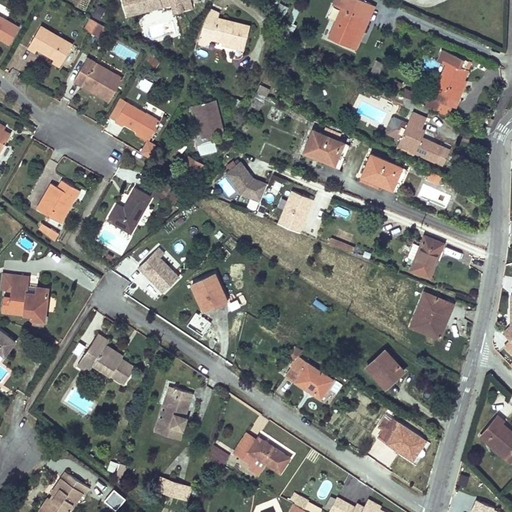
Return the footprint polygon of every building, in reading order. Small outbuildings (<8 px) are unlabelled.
[(122,0),(127,15),(173,3),(181,1),(182,5),(183,10),(193,7),(191,0),(122,0)] [(342,7),(369,19),(375,6),(362,0),(334,0),(333,3),(342,7)] [(296,3),(281,37),(289,41),(296,25),(293,24),(302,6),(296,3)] [(265,5),(263,8),(273,13),(274,10),(265,5)] [(342,7),(328,37),(349,46),(356,31),(362,34),(369,19),(342,7)] [(206,17),(202,30),(214,33),(213,38),(224,41),(236,44),(235,47),(244,50),(250,25),(218,17),(220,12),(211,8),(206,17)] [(0,37),(10,44),(20,26),(10,20),(0,14),(0,37)] [(91,18),(85,29),(91,33),(98,22),(91,18)] [(105,26),(98,22),(91,33),(99,37),(105,26)] [(28,48),(36,52),(37,49),(55,58),(62,63),(73,44),(41,25),(28,48)] [(214,33),(202,30),(199,43),(206,45),(213,38),(214,33)] [(362,34),(356,31),(349,46),(356,49),(362,34)] [(426,106),(447,115),(451,106),(456,108),(459,99),(457,98),(460,91),(458,90),(462,80),(463,81),(464,79),(468,69),(466,68),(469,60),(443,49),(438,61),(442,62),(443,59),(448,61),(446,64),(435,89),(433,88),(426,106)] [(151,54),(145,64),(155,69),(160,59),(151,54)] [(110,101),(121,82),(109,75),(111,71),(87,57),(74,81),(83,85),(85,82),(95,89),(93,92),(110,101)] [(376,59),(368,77),(376,81),(384,62),(376,59)] [(123,78),(111,71),(109,75),(121,82),(123,78)] [(142,76),(137,87),(148,92),(153,81),(142,76)] [(459,99),(468,80),(464,79),(463,81),(462,80),(458,90),(460,91),(457,98),(459,99)] [(95,89),(85,82),(83,85),(93,92),(95,89)] [(261,85),(258,92),(267,96),(270,89),(261,85)] [(405,87),(402,95),(411,98),(414,91),(405,87)] [(258,92),(251,104),(260,109),(266,99),(278,104),(280,102),(267,96),(258,92)] [(110,116),(116,120),(127,101),(121,98),(110,116)] [(197,112),(203,137),(224,132),(215,99),(192,105),(194,113),(197,112)] [(116,120),(115,122),(123,126),(124,124),(138,131),(151,138),(161,120),(127,101),(116,120)] [(413,111),(412,113),(426,119),(427,117),(413,111)] [(426,119),(412,113),(400,139),(417,147),(415,152),(443,165),(450,149),(427,139),(427,140),(422,138),(422,136),(425,130),(422,128),(426,119)] [(0,152),(0,153),(11,133),(4,129),(0,126),(0,152)] [(314,129),(305,151),(335,164),(344,141),(339,139),(342,133),(326,126),(323,133),(314,129)] [(149,140),(151,138),(138,131),(137,133),(149,140)] [(150,159),(158,146),(146,139),(139,152),(150,159)] [(400,139),(397,146),(414,154),(415,152),(417,147),(400,139)] [(350,143),(344,141),(335,164),(341,166),(350,143)] [(362,175),(380,182),(393,188),(402,166),(372,153),(362,175)] [(180,171),(196,180),(205,164),(189,155),(180,171)] [(227,164),(220,188),(249,197),(246,207),(258,211),(268,176),(227,164)] [(407,168),(402,166),(393,188),(398,190),(407,168)] [(442,175),(431,170),(428,177),(439,182),(442,175)] [(380,182),(362,175),(361,179),(378,186),(380,182)] [(170,204),(179,189),(161,179),(153,195),(170,204)] [(76,196),(75,195),(78,188),(63,180),(59,186),(57,185),(52,194),(54,195),(52,197),(46,194),(37,208),(61,221),(76,196)] [(52,194),(57,185),(52,183),(46,194),(52,197),(54,195),(52,194)] [(285,196),(287,184),(281,183),(279,195),(285,196)] [(151,197),(135,188),(124,207),(117,204),(108,220),(131,233),(151,197)] [(180,190),(179,189),(170,204),(172,205),(180,190)] [(294,200),(287,216),(295,219),(302,203),(294,200)] [(341,216),(339,222),(352,226),(354,219),(341,216)] [(182,217),(175,223),(178,227),(185,221),(182,217)] [(52,227),(44,221),(39,228),(48,234),(52,227)] [(60,233),(52,227),(48,234),(55,239),(60,233)] [(425,235),(421,245),(414,242),(408,256),(415,259),(411,270),(430,277),(437,261),(434,260),(441,242),(425,235)] [(331,238),(329,242),(353,252),(354,247),(331,238)] [(441,242),(434,260),(437,261),(444,243),(441,242)] [(164,292),(179,277),(172,269),(176,265),(159,247),(139,266),(164,292)] [(1,288),(9,289),(11,273),(3,272),(1,288)] [(11,273),(9,289),(12,290),(11,297),(4,296),(2,310),(25,313),(26,309),(29,310),(29,311),(30,312),(32,313),(34,313),(33,318),(45,319),(47,308),(44,307),(45,299),(48,299),(48,296),(49,288),(28,285),(24,284),(25,275),(11,273)] [(204,309),(213,305),(214,308),(228,302),(225,296),(215,274),(192,284),(204,309)] [(440,338),(444,328),(441,326),(448,310),(451,311),(454,303),(425,291),(411,326),(440,338)] [(236,297),(226,302),(230,310),(240,305),(236,297)] [(316,299),(314,302),(325,310),(327,307),(316,299)] [(444,328),(451,311),(448,310),(441,326),(444,328)] [(0,351),(5,355),(16,340),(0,328),(0,351)] [(104,349),(107,344),(110,340),(98,333),(78,364),(89,372),(94,365),(124,384),(135,367),(122,358),(121,358),(120,360),(104,349)] [(254,333),(247,344),(269,358),(276,348),(254,333)] [(104,349),(120,360),(121,358),(122,358),(124,355),(107,344),(104,349)] [(293,360),(295,361),(299,355),(303,350),(295,345),(288,356),(293,360)] [(385,349),(367,366),(384,384),(395,374),(397,376),(404,370),(385,349)] [(334,379),(299,355),(295,361),(293,360),(291,364),(293,365),(286,375),(321,398),(334,379)] [(395,374),(384,384),(387,388),(398,378),(397,376),(395,374)] [(334,395),(342,384),(336,380),(328,391),(334,395)] [(155,429),(159,430),(167,404),(165,404),(169,392),(173,393),(176,387),(170,385),(155,429)] [(167,404),(159,430),(181,438),(187,417),(185,416),(183,415),(186,407),(188,408),(193,392),(176,387),(173,393),(169,392),(165,404),(167,404)] [(379,436),(401,451),(402,449),(412,456),(424,438),(387,413),(378,426),(384,429),(379,436)] [(511,435),(500,425),(503,422),(505,420),(497,414),(479,435),(511,462),(511,461),(511,435)] [(511,429),(503,422),(500,425),(511,435),(511,429)] [(256,456),(251,462),(248,466),(259,473),(266,463),(280,472),(290,457),(258,436),(256,439),(247,433),(234,452),(244,458),(248,451),(256,456)] [(402,449),(401,451),(414,460),(427,440),(424,438),(412,456),(402,449)] [(219,448),(213,445),(210,459),(212,460),(219,448)] [(230,456),(219,448),(212,460),(224,466),(230,456)] [(248,451),(244,458),(251,462),(256,456),(248,451)] [(50,498),(41,511),(42,511),(65,511),(69,507),(71,509),(82,492),(84,494),(89,487),(69,473),(65,479),(62,477),(51,492),(53,494),(55,495),(53,499),(50,498)] [(467,486),(469,476),(460,474),(458,484),(467,486)] [(161,476),(157,488),(163,490),(167,478),(161,476)] [(477,490),(480,481),(471,477),(467,486),(477,490)] [(191,486),(167,478),(163,490),(187,498),(191,486)] [(41,511),(50,498),(48,496),(39,510),(41,511)] [(386,511),(380,508),(367,502),(364,506),(357,503),(355,507),(341,499),(338,506),(333,503),(329,511),(330,511),(386,511)] [(381,506),(368,499),(367,502),(380,508),(381,506)] [(495,511),(497,509),(493,508),(494,506),(477,499),(471,511),(495,511)] [(307,500),(304,507),(314,511),(319,511),(322,507),(307,500)]
